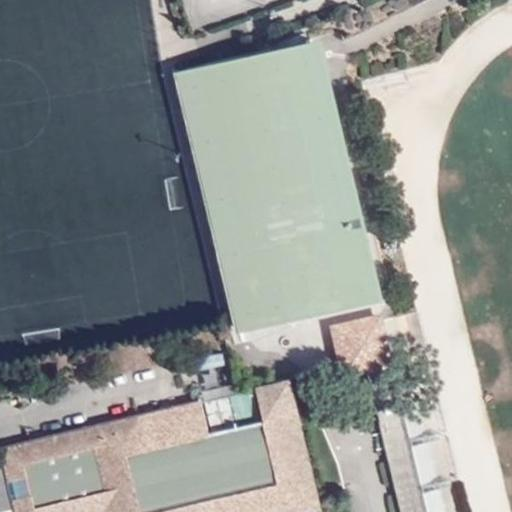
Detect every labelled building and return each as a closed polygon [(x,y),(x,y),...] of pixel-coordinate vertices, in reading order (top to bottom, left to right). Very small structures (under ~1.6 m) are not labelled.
[(328,36),(232,59),(193,77),(255,330),(311,316),(309,305),(329,301),(332,311),(391,296),(328,36)] [(329,301),(309,305),(311,316),(332,311),(329,301)] [(374,385),(395,380),(378,313),(337,323),(346,365),(366,360),(374,385)] [(316,511),(322,510),(296,407),(263,415),(256,384),(28,440),(31,451),(6,457),(8,463),(0,464),(0,511),(18,508),(19,511),(102,511),(109,510),(109,511),(316,511)] [(403,511),(432,511),(405,404),(378,410),(403,511)]
